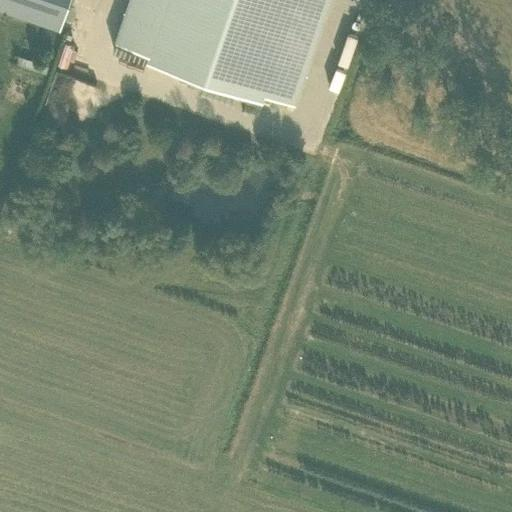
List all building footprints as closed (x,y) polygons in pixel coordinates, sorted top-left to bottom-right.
[(0,0),(0,7),(60,28),(69,0),(0,0)] [(262,98),(264,92),(295,0),(167,0),(147,58),(262,98)] [(101,64),(108,44),(70,29),(62,49),(101,64)] [(49,66),(19,55),(16,63),(46,74),(49,66)] [(101,78),(97,87),(119,95),(123,87),(101,78)]
